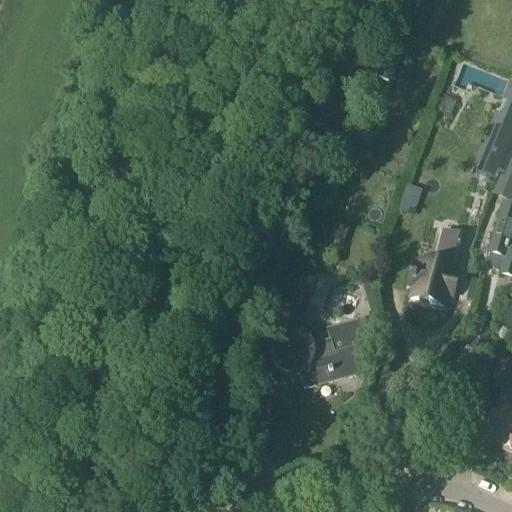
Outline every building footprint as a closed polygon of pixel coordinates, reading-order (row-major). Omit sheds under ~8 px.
[(373,78),(390,84),(407,41),(407,39),(390,33),(373,78)] [(498,121),(485,151),(495,155),(485,178),(495,182),(499,175),(502,177),(511,154),(511,102),(508,100),(507,102),(498,121)] [(511,157),(503,179),(511,182),(511,157)] [(496,227),(487,256),(489,257),(489,263),(491,269),(497,273),(500,273),(498,276),(511,279),(511,207),(503,205),(496,227)] [(341,251),(347,233),(334,229),(328,246),(341,251)] [(434,265),(418,261),(417,264),(413,263),(406,290),(409,291),(406,303),(447,313),(450,302),(454,303),(461,275),(458,274),(467,239),(442,232),(434,265)] [(296,378),(299,377),(302,380),(305,392),(363,376),(356,351),(371,348),(364,321),(326,331),(330,343),(317,346),(311,346),(311,344),(309,343),(308,341),(305,339),(302,336),(301,336),(299,335),(306,317),(301,315),(308,297),(297,293),(281,336),(278,338),(275,340),(273,343),(271,346),(270,350),(269,353),(269,357),(269,361),(270,364),(272,367),(273,370),(276,372),(279,375),(282,376),(285,378),(289,378),(292,379),(296,378)] [(511,455),(511,410),(507,408),(511,396),(508,394),(511,385),(511,368),(500,363),(489,388),(502,394),(481,439),(492,444),(491,446),(511,455)]
